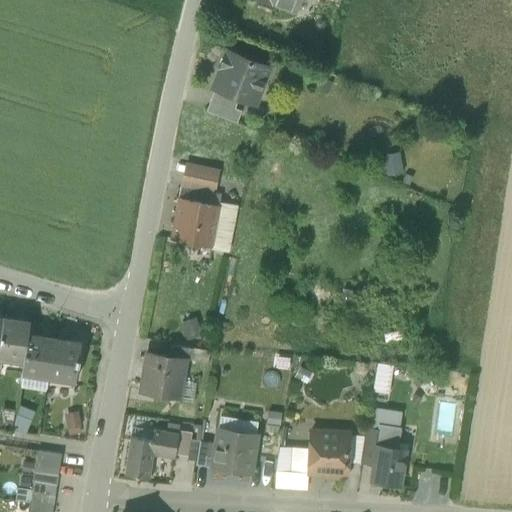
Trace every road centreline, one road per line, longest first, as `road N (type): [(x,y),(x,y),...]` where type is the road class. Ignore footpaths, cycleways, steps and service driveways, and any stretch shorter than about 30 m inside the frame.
road 1 (unclassified): [(125,321),(198,0)]
road 2 (unclassified): [(94,493),(320,511)]
road 3 (unclassified): [(101,451),(125,321)]
road 4 (unclassified): [(0,282),(125,321)]
